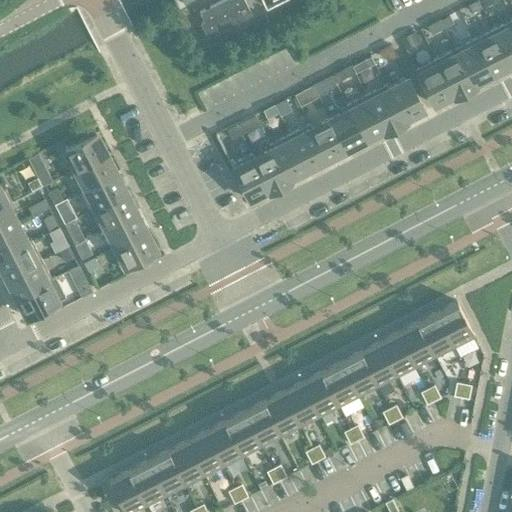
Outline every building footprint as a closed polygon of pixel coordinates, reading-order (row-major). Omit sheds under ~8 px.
[(207,36),(251,14),(243,0),(223,0),(199,12),(204,21),(201,23),(207,36)] [(511,18),(493,28),(511,64),(511,18)] [(474,38),(492,74),(511,64),(493,28),(474,38)] [(454,48),(474,86),(475,86),(474,84),(492,74),(474,38),(473,39),(475,43),(458,52),(455,48),(454,48)] [(435,58),(455,96),(474,86),(454,48),(435,58)] [(455,96),(435,58),(415,68),(417,73),(434,104),(453,94),(454,97),(455,96)] [(385,84),(404,122),(405,122),(404,120),(423,110),(407,78),(388,88),(386,83),(385,84)] [(366,94),(385,132),(404,122),(385,84),(366,94)] [(346,104),(365,140),(383,130),(384,132),(385,132),(366,94),(346,104)] [(329,118),(346,150),(365,140),(346,104),(345,104),(348,108),(329,118)] [(308,123),(327,159),(346,150),(329,118),(311,127),(309,123),(308,123)] [(289,133),(307,169),(327,159),(308,123),(289,133)] [(75,169),(107,153),(96,133),(65,149),(74,168),(75,169)] [(307,169),(289,133),(270,143),(289,181),(290,181),(289,179),(307,169)] [(250,153),(270,191),(289,181),(270,143),(269,144),(271,148),(253,157),(251,152),(250,153)] [(116,172),(107,153),(75,169),(74,168),(70,171),(81,192),(85,190),(85,189),(116,172)] [(270,191),(250,153),(231,163),(230,163),(232,168),(249,199),(268,189),(269,192),(270,191)] [(94,208),(126,191),(116,172),(85,189),(85,190),(94,207),(94,208)] [(0,207),(8,204),(13,202),(2,182),(0,182),(0,207)] [(94,208),(94,207),(90,209),(101,230),(105,228),(104,227),(136,211),(126,191),(94,208)] [(0,231),(18,223),(8,204),(0,207),(0,231)] [(104,227),(105,228),(114,245),(114,246),(146,230),(136,211),(104,227)] [(0,256),(28,242),(27,241),(18,223),(0,231),(0,256)] [(156,250),(146,230),(114,246),(114,245),(110,248),(120,268),(126,265),(127,267),(139,261),(138,259),(156,250)] [(31,239),(27,241),(28,242),(0,256),(0,266),(6,278),(30,265),(42,259),(31,239)] [(42,259),(30,265),(6,278),(16,297),(47,281),(48,281),(52,279),(42,259)] [(16,297),(26,317),(44,307),(45,309),(57,304),(56,301),(58,300),(48,281),(47,281),(16,297)] [(454,346),(473,336),(474,335),(457,301),(436,311),(454,346)] [(435,356),(454,346),(436,311),(417,321),(435,356)] [(415,365),(435,356),(417,321),(398,331),(415,365)] [(396,375),(415,365),(398,331),(379,341),(396,375)] [(377,385),(396,375),(379,341),(359,351),(377,385)] [(358,395),(377,385),(359,351),(340,361),(358,395)] [(339,405),(358,395),(340,361),(321,371),(339,405)] [(321,371),(302,381),(319,415),(339,405),(321,371)] [(302,381),(282,391),(300,425),(319,415),(302,381)] [(463,383),(456,382),(453,395),(461,397),(463,383)] [(468,398),(471,385),(463,383),(461,397),(468,398)] [(433,400),(440,397),(434,384),(427,388),(433,400)] [(426,404),(433,400),(427,388),(420,391),(426,404)] [(263,401),(281,435),(300,425),(282,391),(263,401)] [(263,401),(244,410),(261,445),(281,435),(263,401)] [(395,420),(402,416),(395,404),(389,408),(395,420)] [(388,424),(395,420),(389,408),(382,411),(388,424)] [(242,454),(261,445),(244,410),(225,420),(242,454)] [(223,464),(242,454),(225,420),(205,430),(223,464)] [(356,440),(363,436),(357,424),(350,427),(356,440)] [(350,443),(356,440),(350,427),(343,431),(350,443)] [(204,474),(223,464),(205,430),(186,440),(204,474)] [(184,484),(204,474),(186,440),(167,450),(184,484)] [(318,460),(325,456),(318,444),(311,447),(318,460)] [(311,463),(318,460),(311,447),(305,451),(311,463)] [(165,494),(184,484),(167,450),(148,460),(165,494)] [(146,504),(165,494),(148,460),(128,470),(146,504)] [(273,467),(279,479),(286,476),(280,464),(273,467)] [(279,479),(273,467),(266,471),(272,483),(279,479)] [(124,511),(130,511),(146,504),(128,470),(108,480),(124,511)] [(241,499),(248,496),(241,483),(234,487),(241,499)] [(234,503),(241,499),(234,487),(227,490),(234,503)] [(391,498),(384,502),(389,511),(395,511),(398,511),(391,498)] [(198,511),(207,511),(203,503),(196,507),(198,511)]
